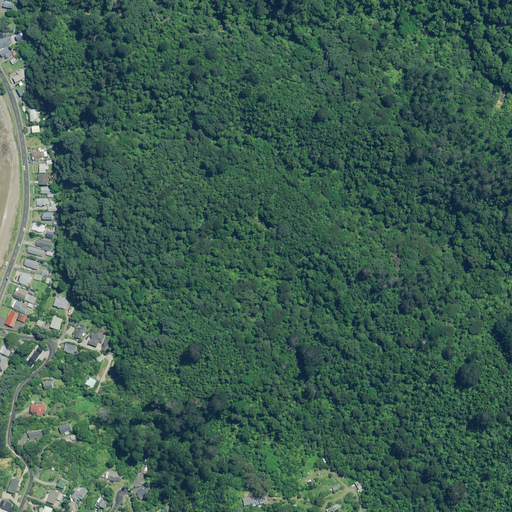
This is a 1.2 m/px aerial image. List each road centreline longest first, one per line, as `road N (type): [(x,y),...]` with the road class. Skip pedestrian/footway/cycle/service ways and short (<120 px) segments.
road 1 (residential): [(0,333),(52,348),(14,397),(8,444),(26,461),(30,483),(16,511)]
road 2 (primary): [(0,295),(26,197),(17,115),(0,71)]
